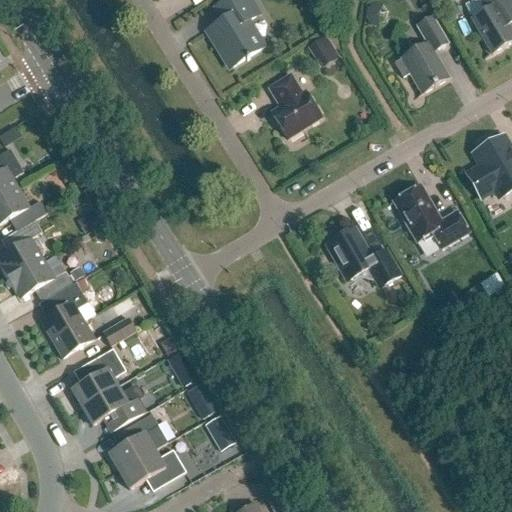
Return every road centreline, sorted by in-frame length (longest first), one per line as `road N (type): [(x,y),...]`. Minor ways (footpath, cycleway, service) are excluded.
road 1 (tertiary): [(332,511),(185,278)]
road 2 (residential): [(281,226),(139,0)]
road 3 (residential): [(281,226),(511,91)]
road 4 (tertiary): [(185,278),(50,69)]
road 5 (residential): [(53,511),(41,452),(0,375)]
